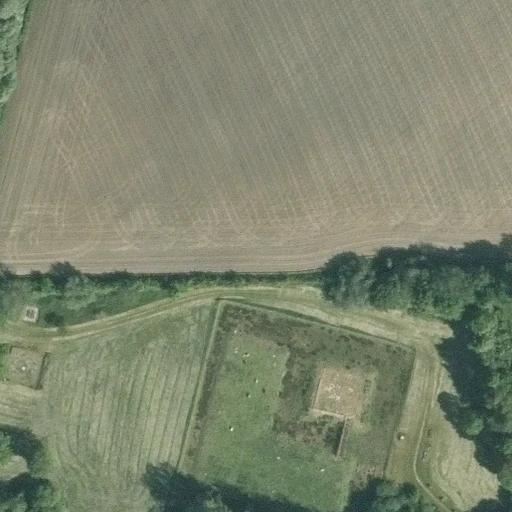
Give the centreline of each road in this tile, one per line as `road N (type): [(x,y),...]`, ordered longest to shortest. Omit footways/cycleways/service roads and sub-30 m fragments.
road 1 (track): [(0,323),(43,336),(241,293),(325,302),(389,320),(418,336),(428,356),(431,395),(414,478),(446,511)]
road 2 (track): [(51,0),(0,174)]
